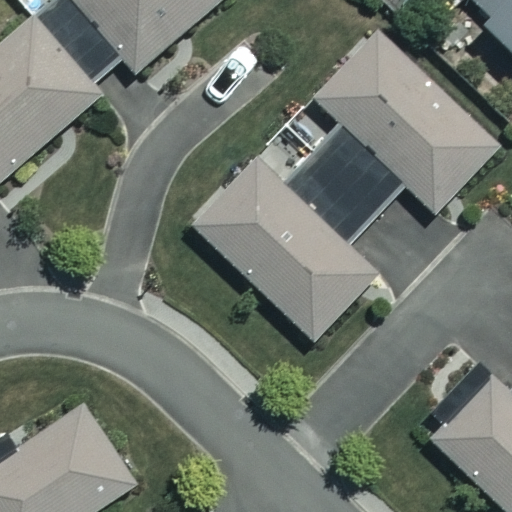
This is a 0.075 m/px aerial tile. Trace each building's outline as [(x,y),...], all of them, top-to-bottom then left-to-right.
[(0,174),(95,95),(80,77),(112,50),(127,68),(208,0),(54,0),(0,46),(0,174)] [(511,0),(470,0),(486,15),(478,23),(511,56),(511,0)] [(398,182),(430,212),(491,149),(371,34),(310,97),(338,123),(282,182),(255,156),(189,225),(310,340),(374,272),(342,241),(398,182)] [(511,511),(511,393),(511,395),(474,361),(409,431),(495,511),(511,511)] [(0,511),(92,511),(127,489),(76,411),(0,460),(0,511)]
